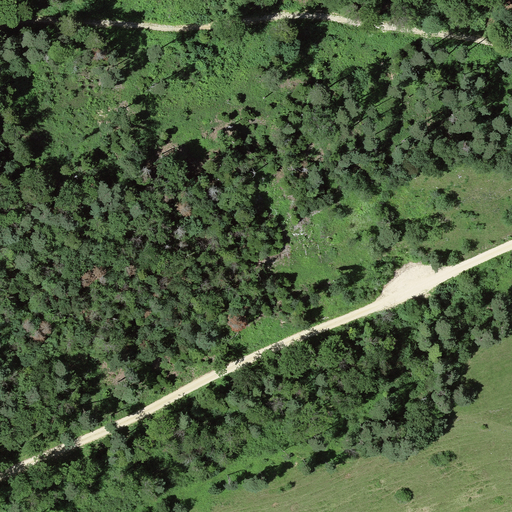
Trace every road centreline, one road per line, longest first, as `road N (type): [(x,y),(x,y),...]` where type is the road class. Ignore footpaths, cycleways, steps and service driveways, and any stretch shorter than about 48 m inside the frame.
road 1 (track): [(0,481),(186,382),(511,246)]
road 2 (track): [(511,43),(318,17),(188,28),(0,24)]
